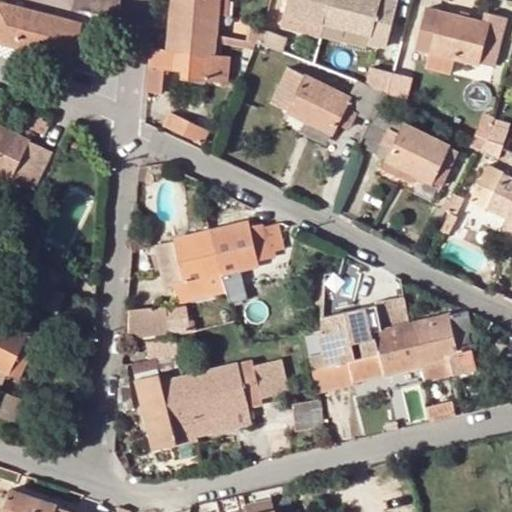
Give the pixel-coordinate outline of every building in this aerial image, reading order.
[(70,0),(69,6),(83,10),(101,14),(102,4),(114,7),(114,0),(70,0)] [(175,0),(172,28),(172,35),(217,39),(220,0),(175,0)] [(289,12),(325,21),(327,11),(330,2),(351,8),(352,0),(292,0),(292,1),(289,12)] [(327,11),(325,21),(383,37),(392,39),(402,1),(397,0),(352,0),(351,8),(330,2),(327,11)] [(72,33),(74,21),(0,2),(0,41),(72,59),(78,35),(72,33)] [(101,14),(113,17),(114,7),(102,4),(101,14)] [(436,39),(433,49),(494,65),(506,18),(488,13),(486,23),(429,8),(422,37),(436,39)] [(72,33),(78,35),(81,23),(74,21),(72,33)] [(250,22),(248,41),(258,42),(262,43),(267,23),(250,22)] [(215,56),(217,39),(172,35),(171,51),(154,50),(152,65),(151,65),(149,90),(162,91),(164,68),(187,70),(205,71),(205,78),(228,80),(230,56),(215,56)] [(432,65),(456,71),(460,56),(435,50),(432,65)] [(67,81),(69,72),(52,67),(49,76),(67,81)] [(369,117),(383,89),(372,85),(370,88),(358,82),(350,97),(290,67),(272,101),(307,119),(334,133),(339,123),(348,127),(356,110),(369,117)] [(205,71),(187,70),(187,77),(205,78),(205,71)] [(173,112),(165,126),(188,137),(195,123),(173,112)] [(402,166),(419,174),(442,185),(460,150),(381,112),(363,147),(402,166)] [(40,119),(35,128),(45,133),(50,124),(40,119)] [(334,133),(307,119),(302,130),(328,144),(334,133)] [(476,133),(489,139),(492,126),(481,121),(476,133)] [(211,131),(195,123),(188,137),(204,145),(211,131)] [(0,125),(0,188),(6,191),(12,180),(35,190),(53,152),(0,125)] [(483,150),(489,139),(476,133),(471,144),(483,150)] [(495,153),(489,165),(506,173),(511,161),(495,153)] [(472,200),(476,202),(511,219),(511,176),(506,173),(489,165),(472,200)] [(414,182),(419,174),(402,166),(398,175),(414,182)] [(511,228),(511,219),(476,202),(473,208),(477,211),(474,216),(501,229),(504,224),(511,228)] [(249,227),(247,223),(212,231),(221,272),(259,264),(258,260),(276,255),(275,250),(285,248),(279,225),(265,227),(264,223),(249,227)] [(206,276),(221,272),(212,231),(175,240),(174,242),(157,246),(166,286),(174,284),(178,303),(210,295),(206,276)] [(22,259),(17,268),(57,286),(62,274),(35,262),(34,264),(22,259)] [(259,264),(221,272),(229,307),(252,302),(248,288),(264,285),(259,264)] [(40,287),(35,306),(59,314),(64,295),(40,287)] [(378,333),(413,325),(407,298),(378,301),(379,305),(348,312),(327,316),(327,328),(318,330),(326,365),(344,362),(349,361),(357,359),(353,342),(363,340),(367,356),(381,353),(378,333)] [(166,308),(129,312),(130,337),(169,332),(167,315),(166,308)] [(413,325),(421,362),(422,367),(451,360),(454,373),(477,368),(468,333),(473,331),(469,311),(413,325)] [(191,330),(188,313),(167,315),(169,332),(191,330)] [(37,340),(0,321),(0,369),(6,372),(8,373),(10,368),(21,373),(37,340)] [(367,356),(357,359),(349,361),(353,378),(421,362),(413,325),(378,333),(381,353),(367,356)] [(177,340),(147,343),(148,359),(178,356),(177,340)] [(422,367),(425,380),(454,373),(451,360),(422,367)] [(252,362),(183,378),(192,420),(250,407),(249,402),(262,399),(261,396),(288,389),(281,361),(255,367),(252,362)] [(353,378),(349,361),(344,362),(314,369),(318,390),(354,381),(353,378)] [(177,444),(197,440),(192,420),(183,378),(162,383),(160,373),(137,380),(153,450),(177,444)] [(0,416),(15,421),(24,399),(8,393),(0,414),(0,416)] [(429,407),(431,422),(457,416),(453,401),(429,407)] [(320,402),(295,405),(297,429),(323,425),(320,402)] [(250,407),(192,420),(197,438),(254,424),(250,407)] [(58,504),(10,488),(2,511),(71,511),(57,507),(58,504)] [(245,505),(247,511),(263,511),(274,510),(273,498),(245,505)]
